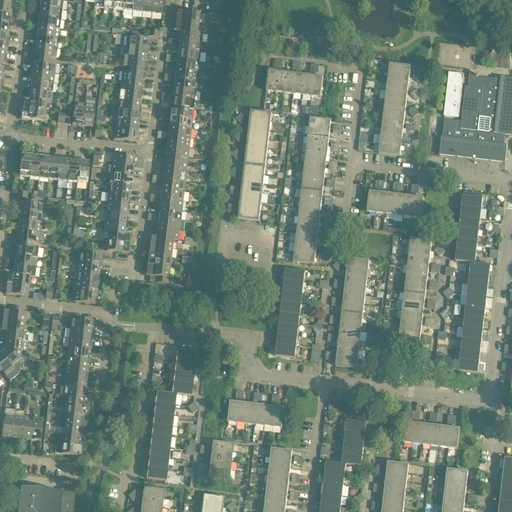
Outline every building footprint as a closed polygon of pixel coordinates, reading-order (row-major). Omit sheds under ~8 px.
[(40,0),(41,0),(40,9),(62,12),(63,2),(40,0)] [(94,8),(104,10),(104,0),(95,0),(95,3),(94,8)] [(104,0),(104,10),(113,11),(114,0),(104,0)] [(114,0),(113,11),(123,12),(124,0),(114,0)] [(124,0),(123,12),(132,13),(133,0),(124,0)] [(133,0),(132,13),(142,14),(143,0),(133,0)] [(143,0),(142,14),(151,15),(152,0),(143,0)] [(152,0),(151,15),(161,16),(163,0),(152,0)] [(0,4),(0,14),(11,16),(12,6),(0,4)] [(40,9),(38,19),(61,21),(62,12),(40,9)] [(177,12),(176,22),(198,25),(199,14),(177,12)] [(0,14),(0,24),(10,25),(11,16),(0,14)] [(38,19),(37,28),(59,31),(61,21),(38,19)] [(175,32),(180,33),(180,32),(202,35),(202,34),(197,34),(198,25),(176,22),(175,32)] [(0,24),(0,33),(9,35),(10,25),(0,24)] [(37,28),(36,38),(58,41),(59,31),(37,28)] [(180,33),(179,42),(201,44),(202,35),(180,32),(180,33)] [(0,33),(0,43),(7,44),(9,35),(0,33)] [(119,48),(121,48),(125,48),(147,51),(148,41),(126,38),(127,35),(121,35),(119,48)] [(36,38),(35,47),(57,50),(58,41),(36,38)] [(179,42),(178,51),(200,54),(201,44),(179,42)] [(57,50),(35,47),(34,58),(39,58),(39,61),(38,63),(48,64),(48,62),(48,59),(56,60),(57,50)] [(120,57),(124,58),(146,60),(147,51),(125,48),(121,48),(120,57)] [(178,51),(176,61),(199,63),(200,54),(178,51)] [(146,60),(124,58),(123,68),(131,69),(130,71),(130,74),(139,75),(140,72),(140,70),(145,71),(146,60)] [(176,61),(175,70),(197,73),(199,63),(176,61)] [(33,62),(32,72),(54,75),(55,65),(48,64),(38,63),(33,62)] [(389,65),(388,74),(410,77),(411,67),(389,65)] [(175,70),(174,80),(196,82),(197,73),(175,70)] [(266,92),(276,94),(278,72),(269,71),(266,92)] [(32,72),(31,82),(53,85),(54,75),(32,72)] [(276,94),(284,95),(287,73),(278,72),(276,94)] [(419,72),(416,74),(421,81),(424,78),(419,72)] [(122,73),(121,83),(143,85),(144,75),(139,75),(130,74),(122,73)] [(284,95),(293,96),(296,74),(287,73),(284,95)] [(293,96),(302,97),(305,75),(296,74),(293,96)] [(388,74),(387,83),(409,85),(410,77),(388,74)] [(412,77),(417,83),(421,81),(416,74),(412,77)] [(449,74),(444,117),(459,119),(464,75),(449,74)] [(302,97),(311,98),(314,76),(305,75),(302,97)] [(441,138),(441,142),(439,156),(505,164),(507,146),(502,145),(503,135),(511,136),(511,79),(501,78),(500,82),(478,79),(479,76),(470,75),(468,88),(465,88),(461,123),(444,121),(442,138),(441,138)] [(314,76),(311,98),(321,99),(323,78),(314,76)] [(174,80),(173,90),(195,92),(196,82),(174,80)] [(31,82),(30,91),(52,94),(53,85),(31,82)] [(121,83),(120,92),(142,95),(143,85),(121,83)] [(387,83),(386,92),(408,94),(409,85),(387,83)] [(173,90),(172,99),(194,102),(195,92),(173,90)] [(417,90),(414,92),(419,99),(422,96),(417,90)] [(30,91),(29,100),(29,101),(51,104),(52,94),(30,91)] [(120,92),(119,102),(141,104),(142,95),(120,92)] [(386,92),(385,101),(407,103),(408,94),(386,92)] [(410,95),(415,101),(419,99),(414,92),(410,95)] [(172,99),(171,109),(193,111),(194,102),(172,99)] [(24,100),(23,110),(45,113),(46,104),(51,104),(29,101),(29,100),(24,100)] [(385,101),(384,110),(406,112),(407,103),(385,101)] [(119,102),(118,111),(140,114),(141,104),(119,102)] [(72,126),(82,127),(85,105),(75,104),(72,126)] [(85,105),(82,127),(92,128),(95,106),(85,105)] [(415,108),(411,110),(416,117),(420,114),(415,108)] [(171,109),(170,118),(192,121),(193,111),(171,109)] [(45,113),(23,110),(22,120),(44,123),(45,113)] [(384,110),(383,119),(404,121),(406,112),(384,110)] [(408,113),(413,119),(416,117),(411,110),(408,113)] [(118,111),(117,121),(139,124),(140,114),(118,111)] [(251,112),(249,121),(271,123),(272,114),(251,112)] [(235,119),(238,123),(244,117),(242,114),(235,119)] [(244,117),(238,123),(240,126),(247,121),(244,117)] [(170,118),(169,128),(191,130),(192,121),(170,118)] [(310,119),(309,128),(330,130),(331,121),(310,119)] [(383,119),(382,128),(403,130),(404,121),(383,119)] [(117,121),(115,130),(138,133),(139,124),(117,121)] [(249,121),(248,130),(270,132),(271,123),(249,121)] [(169,128),(168,137),(190,140),(191,130),(169,128)] [(309,128),(308,137),(329,139),(330,130),(309,128)] [(382,128),(381,137),(402,139),(403,130),(382,128)] [(114,141),(114,143),(120,143),(121,141),(136,143),(138,133),(115,130),(114,141)] [(248,130),(247,139),(269,141),(270,132),(248,130)] [(237,134),(241,141),(245,139),(240,132),(237,134)] [(233,137),(238,143),(241,141),(237,134),(233,137)] [(168,137),(166,147),(189,150),(190,140),(168,137)] [(308,137),(307,146),(328,148),(329,139),(308,137)] [(381,137),(380,145),(401,148),(402,139),(381,137)] [(247,139),(246,148),(268,150),(269,141),(247,139)] [(401,148),(380,145),(379,155),(400,157),(401,148)] [(307,146),(306,155),(327,157),(328,148),(307,146)] [(189,150),(166,147),(165,157),(170,157),(170,160),(170,162),(179,163),(179,161),(180,159),(187,160),(189,150)] [(246,148),(245,157),(267,159),(268,150),(246,148)] [(238,150),(234,153),(239,159),(242,156),(238,150)] [(231,155),(236,161),(239,159),(234,153),(231,155)] [(19,177),(29,178),(31,156),(21,155),(19,177)] [(113,155),(111,165),(134,168),(135,158),(113,155)] [(306,155),(305,164),(326,166),(327,157),(306,155)] [(29,178),(39,179),(41,157),(31,156),(29,178)] [(39,179),(48,180),(51,158),(41,157),(39,179)] [(245,157),(244,166),(266,168),(267,159),(245,157)] [(48,180),(58,182),(60,159),(51,158),(48,180)] [(58,182),(67,183),(70,161),(60,159),(58,182)] [(67,183),(77,184),(79,162),(70,161),(67,183)] [(79,162),(77,184),(87,185),(89,163),(79,162)] [(165,162),(164,172),(186,174),(187,164),(179,163),(170,162),(165,162)] [(305,164),(304,172),(325,175),(326,166),(305,164)] [(111,165),(110,175),(132,178),(134,168),(111,165)] [(244,166),(243,175),(265,177),(266,168),(244,166)] [(235,168),(232,171),(237,177),(240,174),(235,168)] [(229,173),(234,179),(237,177),(232,171),(229,173)] [(164,172),(162,181),(185,184),(186,174),(164,172)] [(304,172),(303,181),(324,184),(325,175),(304,172)] [(110,175),(109,185),(131,187),(132,178),(110,175)] [(243,175),(242,184),(264,186),(265,177),(243,175)] [(162,181),(161,191),(183,193),(185,184),(162,181)] [(303,181),(302,191),(323,193),(324,184),(303,181)] [(242,184),(241,193),(263,195),(264,186),(242,184)] [(109,185),(108,194),(130,197),(131,187),(109,185)] [(161,191),(160,200),(182,203),(183,193),(161,191)] [(302,191),(301,200),(322,202),(323,193),(302,191)] [(367,213),(376,214),(379,193),(369,192),(367,213)] [(241,193),(240,202),(262,204),(263,195),(241,193)] [(376,214),(385,215),(388,194),(379,193),(376,214)] [(108,194),(107,204),(129,206),(130,197),(108,194)] [(385,215),(394,217),(396,195),(388,194),(385,215)] [(394,217),(403,218),(405,196),(396,195),(394,217)] [(403,218),(412,219),(414,197),(405,196),(403,218)] [(414,197),(412,219),(421,220),(424,198),(414,197)] [(463,197),(462,208),(482,210),(483,199),(463,197)] [(160,200),(159,210),(181,213),(182,203),(160,200)] [(301,200),(300,209),(321,211),(322,202),(301,200)] [(240,202),(239,211),(260,213),(262,204),(240,202)] [(21,203),(20,213),(42,215),(43,205),(21,203)] [(107,204),(106,213),(128,216),(129,206),(107,204)] [(462,208),(461,219),(480,221),(482,210),(462,208)] [(300,209),(299,217),(320,220),(321,211),(300,209)] [(159,210),(158,219),(180,222),(181,213),(159,210)] [(260,213),(239,211),(238,220),(259,222),(260,213)] [(20,213),(19,222),(41,225),(42,215),(20,213)] [(106,213),(105,223),(127,225),(128,216),(106,213)] [(323,220),(325,224),(331,219),(329,215),(323,220)] [(299,217),(298,226),(319,229),(320,220),(299,217)] [(158,219),(157,229),(179,232),(180,222),(158,219)] [(325,224),(328,227),(334,222),(331,219),(325,224)] [(461,219),(459,229),(479,232),(480,221),(461,219)] [(19,222),(18,232),(40,234),(41,225),(19,222)] [(105,223),(104,232),(126,235),(126,234),(127,225),(105,223)] [(298,226),(296,235),(318,238),(319,229),(298,226)] [(157,229),(156,238),(178,241),(179,232),(157,229)] [(459,229),(458,240),(478,242),(479,232),(459,229)] [(40,234),(18,232),(17,242),(22,242),(21,245),(21,247),(30,248),(31,246),(31,244),(39,245),(40,234)] [(109,233),(108,242),(130,245),(131,235),(126,234),(126,235),(104,232),(104,233),(109,233)] [(321,238),(323,241),(329,236),(327,233),(321,238)] [(296,235),(295,244),(317,247),(318,238),(296,235)] [(323,241),(326,244),(332,239),(329,236),(323,241)] [(151,237),(150,247),(172,250),(173,241),(178,242),(178,241),(156,238),(151,237)] [(411,239),(410,248),(431,251),(432,242),(411,239)] [(458,240),(457,251),(477,253),(478,242),(458,240)] [(130,245),(108,242),(106,252),(128,255),(130,245)] [(295,244),(294,253),(316,256),(317,247),(295,244)] [(16,247),(15,257),(37,259),(38,249),(30,248),(21,247),(16,247)] [(150,247),(149,257),(171,260),(172,250),(150,247)] [(434,252),(436,255),(443,250),(440,247),(434,252)] [(410,248),(409,257),(430,260),(431,251),(410,248)] [(436,255),(439,258),(445,253),(443,250),(436,255)] [(319,256),(321,259),(327,254),(325,251),(319,256)] [(477,253),(457,251),(455,262),(471,264),(475,264),(477,253)] [(316,256),(294,253),(293,263),(315,265),(316,256)] [(79,254),(78,264),(100,267),(101,257),(79,254)] [(321,259),(324,262),(330,257),(327,254),(321,259)] [(15,257),(14,266),(36,269),(37,259),(15,257)] [(149,257),(147,267),(170,269),(171,260),(149,257)] [(409,257),(408,266),(429,269),(430,260),(409,257)] [(348,259),(347,268),(369,271),(370,262),(348,259)] [(333,267),(336,270),(342,265),(339,262),(333,267)] [(78,264),(77,274),(99,276),(100,267),(78,264)] [(471,264),(469,275),(489,277),(491,266),(475,264),(471,264)] [(336,270),(338,273),(344,268),(342,265),(336,270)] [(14,266),(13,275),(13,276),(35,279),(36,269),(14,266)] [(408,266),(406,275),(428,278),(429,269),(408,266)] [(147,267),(146,277),(150,277),(149,283),(168,285),(168,283),(170,269),(147,267)] [(347,268),(346,277),(367,280),(369,271),(347,268)] [(285,271),(284,282),(304,284),(305,273),(285,271)] [(77,274),(76,283),(98,286),(99,276),(77,274)] [(8,275),(7,285),(29,287),(30,278),(35,279),(13,276),(13,275),(8,275)] [(406,275),(405,284),(427,287),(428,278),(406,275)] [(469,275),(468,286),(488,288),(489,277),(469,275)] [(346,277),(345,286),(366,289),(367,280),(346,277)] [(284,282),(283,292),(303,295),(304,284),(284,282)] [(76,283),(75,293),(97,295),(98,286),(76,283)] [(405,284),(404,293),(426,296),(427,287),(405,284)] [(29,287),(7,285),(6,295),(28,298),(29,287)] [(345,286),(344,295),(365,298),(366,289),(345,286)] [(468,286),(467,296),(487,299),(488,288),(468,286)] [(443,294),(445,297),(452,292),(449,289),(443,294)] [(283,292),(282,303),(301,306),(303,295),(283,292)] [(445,297),(448,300),(454,295),(452,292),(445,297)] [(97,295),(75,293),(73,303),(95,305),(97,295)] [(404,293),(403,302),(425,305),(426,296),(404,293)] [(344,295),(343,304),(364,307),(365,298),(344,295)] [(467,296),(466,307),(486,309),(487,299),(467,296)] [(320,302),(317,304),(322,311),(326,308),(320,302)] [(403,302),(402,311),(424,314),(425,305),(403,302)] [(282,303),(280,314),(300,316),(301,306),(282,303)] [(314,307),(319,313),(322,311),(317,304),(314,307)] [(343,304),(342,313),(363,316),(364,307),(343,304)] [(466,307),(464,318),(484,320),(486,309),(466,307)] [(440,315),(443,318),(449,313),(447,310),(440,315)] [(402,311),(401,320),(423,323),(424,314),(402,311)] [(4,312),(2,322),(24,324),(26,314),(4,312)] [(342,313),(341,322),(362,325),(363,316),(342,313)] [(443,318),(446,321),(452,316),(449,313),(443,318)] [(280,314),(279,325),(299,327),(300,316),(280,314)] [(464,318),(463,329),(483,331),(484,320),(464,318)] [(71,320),(70,330),(92,332),(93,322),(71,320)] [(401,320),(400,329),(422,332),(423,323),(401,320)] [(1,332),(6,332),(28,334),(23,333),(24,324),(2,322),(1,332)] [(341,322),(340,331),(361,334),(362,325),(341,322)] [(318,323),(315,326),(320,332),(323,329),(318,323)] [(279,325),(278,335),(298,338),(299,327),(279,325)] [(312,328),(317,334),(320,332),(315,326),(312,328)] [(400,329),(399,338),(421,341),(422,332),(400,329)] [(463,329),(462,339),(482,342),(483,331),(463,329)] [(70,330),(69,339),(91,342),(92,332),(70,330)] [(340,331),(339,340),(360,343),(361,334),(340,331)] [(6,332),(5,341),(27,344),(28,334),(6,332)] [(278,335),(277,346),(296,348),(298,338),(278,335)] [(421,341),(399,338),(398,347),(419,350),(421,341)] [(69,339),(68,349),(90,351),(91,342),(69,339)] [(462,339),(461,350),(481,352),(482,342),(462,339)] [(339,340),(338,349),(359,352),(360,343),(339,340)] [(5,341),(4,351),(21,353),(26,354),(27,344),(5,341)] [(296,348),(277,346),(275,357),(295,360),(296,348)] [(68,349),(67,358),(89,361),(90,351),(68,349)] [(338,349),(337,358),(358,361),(358,360),(364,361),(365,352),(359,352),(338,349)] [(320,351),(312,350),(311,364),(319,365),(320,351)] [(461,350),(459,361),(479,363),(481,352),(461,350)] [(4,351),(0,354),(14,371),(19,372),(20,360),(25,360),(26,354),(21,353),(4,351)] [(177,351),(176,362),(196,365),(197,354),(177,351)] [(14,371),(0,354),(0,353),(0,370),(1,372),(9,382),(19,374),(19,372),(14,371)] [(67,358),(66,368),(88,371),(89,361),(67,358)] [(358,361),(337,358),(335,367),(357,370),(358,361)] [(435,362),(438,362),(437,369),(447,370),(447,364),(443,363),(443,359),(435,358),(435,362)] [(479,363),(459,361),(458,372),(478,374),(479,363)] [(176,362),(174,373),(194,375),(196,365),(176,362)] [(66,368),(64,378),(87,380),(88,371),(66,368)] [(174,373),(173,384),(193,386),(194,375),(174,373)] [(64,378),(63,387),(85,390),(87,380),(64,378)] [(193,386),(173,384),(172,395),(192,397),(193,386)] [(63,387),(62,397),(89,400),(84,399),(85,390),(63,387)] [(156,393),(155,404),(175,407),(176,396),(156,393)] [(67,398),(66,407),(88,410),(89,400),(62,397),(62,398),(67,398)] [(228,423),(237,425),(239,403),(230,402),(228,423)] [(187,408),(190,411),(196,406),(194,403),(187,408)] [(237,425),(246,426),(248,404),(239,403),(237,425)] [(155,404),(154,415),(174,417),(175,407),(155,404)] [(246,426),(255,427),(257,405),(248,404),(246,426)] [(330,404),(329,412),(338,413),(339,405),(330,404)] [(255,427),(264,428),(266,406),(257,405),(255,427)] [(196,406),(190,411),(192,415),(199,410),(196,406)] [(264,428),(273,429),(275,407),(266,406),(264,428)] [(66,407),(65,417),(87,419),(88,410),(66,407)] [(275,407),(273,429),(282,430),(284,408),(275,407)] [(1,438),(11,439),(15,411),(5,410),(1,438)] [(11,439),(21,440),(24,418),(24,412),(15,411),(11,439)] [(154,415),(152,426),(172,428),(174,417),(154,415)] [(65,417),(64,426),(86,429),(87,419),(65,417)] [(21,440),(30,441),(33,419),(24,418),(21,440)] [(33,419),(30,441),(41,442),(43,420),(33,419)] [(347,421),(345,432),(365,435),(367,424),(347,421)] [(403,444),(413,445),(415,424),(406,423),(403,444)] [(413,445),(422,446),(424,425),(415,424),(413,445)] [(422,446),(430,447),(433,426),(424,425),(422,446)] [(64,426),(63,436),(85,438),(86,429),(64,426)] [(152,426),(151,437),(171,439),(172,428),(152,426)] [(430,447),(439,448),(442,427),(433,426),(430,447)] [(439,448),(448,449),(451,428),(442,427),(439,448)] [(451,428),(448,449),(458,451),(460,429),(451,428)] [(345,432),(344,443),(364,445),(365,435),(345,432)] [(63,436),(62,445),(84,448),(85,438),(63,436)] [(151,437),(150,447),(170,449),(171,439),(151,437)] [(188,448),(186,447),(186,451),(194,452),(195,442),(189,441),(188,448)] [(212,442),(211,452),(232,454),(233,445),(212,442)] [(344,443),(343,454),(363,456),(364,445),(344,443)] [(56,445),(55,455),(83,458),(84,448),(62,445),(56,445)] [(150,447),(149,458),(169,460),(170,449),(150,447)] [(271,449),(270,459),(292,461),(293,452),(271,449)] [(211,452),(210,461),(231,463),(232,454),(211,452)] [(363,456),(343,454),(342,465),(361,467),(363,456)] [(149,458),(148,469),(167,471),(169,460),(149,458)] [(270,459),(269,467),(291,470),(292,461),(270,459)] [(210,461),(209,470),(230,472),(231,463),(210,461)] [(326,463),(325,475),(345,477),(346,466),(326,463)] [(388,463),(387,472),(408,475),(409,465),(388,463)] [(379,466),(375,468),(381,474),(384,472),(379,466)] [(269,467),(268,476),(290,479),(291,470),(269,467)] [(375,468),(372,471),(377,477),(381,474),(375,468)] [(167,471),(148,469),(146,480),(166,482),(167,471)] [(230,472),(209,470),(208,479),(229,481),(230,472)] [(447,470),(446,479),(468,482),(469,472),(447,470)] [(511,470),(504,470),(502,481),(511,481),(511,470)] [(387,472),(386,481),(407,484),(408,475),(387,472)] [(325,475),(324,486),(344,487),(345,477),(325,475)] [(268,476),(267,485),(289,488),(290,479),(268,476)] [(446,479),(445,488),(466,491),(468,482),(446,479)] [(386,481),(385,490),(406,493),(407,484),(386,481)] [(511,481),(502,481),(501,491),(511,492),(511,481)] [(267,485),(266,494),(288,497),(289,488),(267,485)] [(324,486),(322,496),(342,498),(344,487),(324,486)] [(445,488),(444,497),(465,500),(466,491),(445,488)] [(20,489),(17,511),(72,511),(75,492),(72,491),(60,490),(60,494),(41,489),(20,489)] [(143,489),(142,498),(163,501),(165,491),(143,489)] [(385,490),(384,499),(405,502),(406,493),(385,490)] [(511,492),(501,491),(500,502),(511,503),(511,492)] [(128,497),(130,500),(137,495),(134,492),(128,497)] [(266,494),(265,503),(287,506),(288,497),(266,494)] [(361,494),(358,496),(363,504),(366,501),(361,494)] [(137,495),(130,500),(133,503),(139,498),(137,495)] [(203,496),(202,505),(223,508),(224,498),(203,496)] [(322,496),(321,507),(341,509),(342,498),(322,496)] [(358,496),(355,499),(360,506),(363,504),(358,496)] [(444,497),(443,506),(464,508),(465,500),(444,497)] [(142,498),(141,507),(162,509),(163,501),(142,498)] [(384,499),(383,508),(404,511),(405,502),(384,499)] [(511,511),(511,503),(500,502),(498,511),(511,511)] [(232,503),(229,505),(234,511),(237,509),(232,503)] [(265,503),(264,511),(285,511),(287,506),(265,503)]
